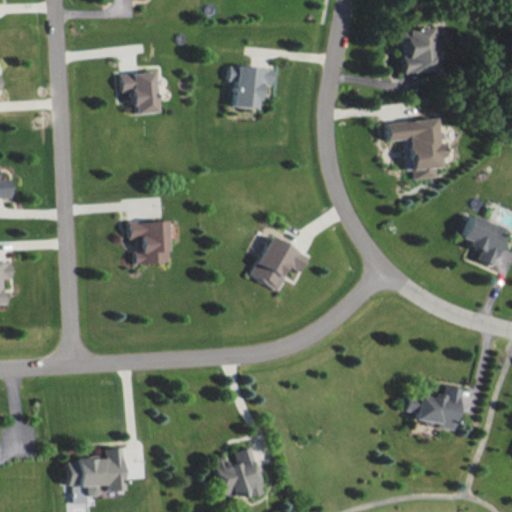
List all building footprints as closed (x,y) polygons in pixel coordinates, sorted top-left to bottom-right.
[(399,72),(435,69),(433,49),(437,48),(436,36),(429,37),(428,27),(396,29),(399,72)] [(267,67),(224,63),(222,79),(230,80),(227,105),(253,107),(256,82),(265,83),(267,67)] [(151,111),(149,70),(114,72),(115,90),(126,90),(127,112),(151,111)] [(381,121),(382,139),(403,138),(406,178),(432,176),(431,166),(436,165),(435,156),(439,156),(438,141),(433,141),(431,117),(381,121)] [(457,237),(464,239),(462,245),(474,248),(471,258),(489,263),(500,225),(464,215),(457,237)] [(122,220),(122,238),(128,237),(129,262),(163,261),(161,219),(122,220)] [(295,271),(303,254),(264,235),(244,274),(273,288),(284,265),(295,271)] [(450,428),(455,386),(439,385),(438,396),(404,392),(402,409),(412,410),(411,418),(435,421),(434,426),(450,428)] [(68,502),(85,501),(85,495),(95,494),(95,490),(115,489),(112,445),(96,446),(97,456),(59,458),(61,484),(67,483),(68,502)] [(217,498),(241,491),(242,496),(257,492),(245,445),(228,450),(231,461),(221,464),(219,455),(207,458),(217,498)]
